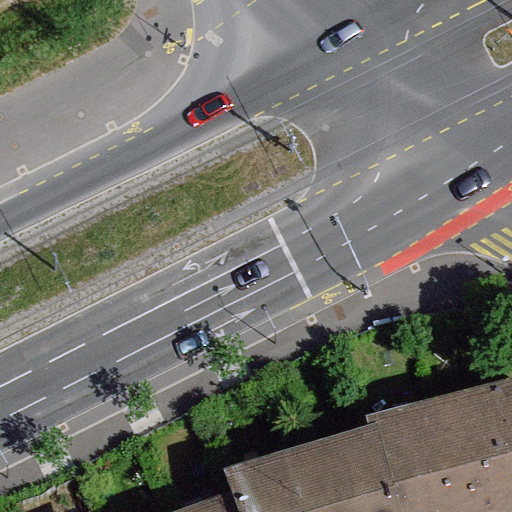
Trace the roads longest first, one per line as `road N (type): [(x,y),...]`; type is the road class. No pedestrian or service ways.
road 1 (secondary): [(0,408),(293,262),(477,158)]
road 2 (secondary): [(340,39),(0,222)]
road 3 (secondary): [(340,39),(477,158)]
